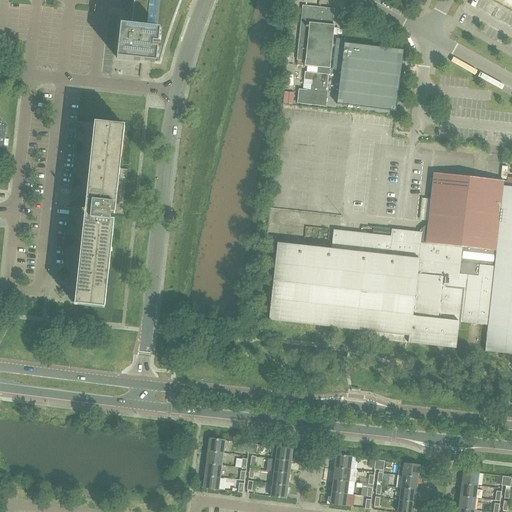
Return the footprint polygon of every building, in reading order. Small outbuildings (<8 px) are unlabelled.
[(134,0),(131,25),(120,24),(117,58),(160,63),(163,52),(166,41),(170,29),(172,23),(177,11),(180,0),(134,0)] [(330,69),(333,47),(308,44),(311,23),(317,24),(319,7),(303,6),(297,60),(305,61),(304,66),(330,69)] [(335,9),(319,7),(317,24),(311,23),(308,44),(333,47),(334,34),(338,35),(338,30),(335,29),(335,25),(333,25),(335,9)] [(336,38),(333,70),(341,71),(337,104),(396,112),(401,70),(399,70),(400,60),(393,52),(384,50),(384,48),(344,43),(345,39),(341,39),(336,38)] [(297,103),(326,107),(328,93),(327,93),(329,75),(319,74),(306,72),(305,72),(305,74),(304,80),(303,90),(299,90),(297,103)] [(0,155),(4,152),(5,146),(8,146),(9,139),(6,139),(7,124),(0,114),(0,155)] [(70,207),(70,208),(77,209),(85,210),(84,218),(83,226),(76,295),(75,304),(77,305),(102,307),(112,220),(110,220),(110,213),(113,213),(123,214),(127,170),(120,169),(118,168),(123,126),(97,123),(95,123),(94,128),(88,189),(87,192),(86,191),(75,201),(76,201),(75,208),(70,207)] [(511,182),(486,179),(476,178),(434,173),(430,202),(428,222),(428,228),(426,228),(422,231),(422,233),(392,229),(391,237),(373,235),(334,230),(331,249),(277,243),(269,321),(366,331),(365,338),(456,348),(458,322),(488,326),(485,352),(511,354),(511,182)] [(209,438),(208,451),(223,453),(225,440),(209,438)] [(275,459),(291,461),(293,449),(277,447),(275,459)] [(222,465),(223,453),(208,451),(206,463),(222,465)] [(335,467),(351,469),(352,456),(337,454),(335,467)] [(275,459),(274,472),(290,474),(291,461),(275,459)] [(206,463),(205,476),(220,478),(222,465),(206,463)] [(420,465),(404,463),(403,475),(418,477),(420,465)] [(335,467),(333,479),(349,481),(351,469),(335,467)] [(464,471),(462,483),(478,485),(479,473),(464,471)] [(274,472),(272,484),(288,486),(290,474),(274,472)] [(403,475),(401,488),(417,490),(418,477),(403,475)] [(219,490),(220,478),(205,476),(203,488),(219,490)] [(333,479),(332,492),(348,494),(349,481),(333,479)] [(462,483),(460,496),(476,498),(478,485),(462,483)] [(286,499),(288,486),(272,484),(271,497),(286,499)] [(401,488),(399,500),(415,502),(417,490),(401,488)] [(348,494),(332,492),(330,504),(346,506),(348,494)] [(460,496),(459,508),(474,510),(476,498),(460,496)] [(399,500),(397,511),(413,511),(415,502),(399,500)]
